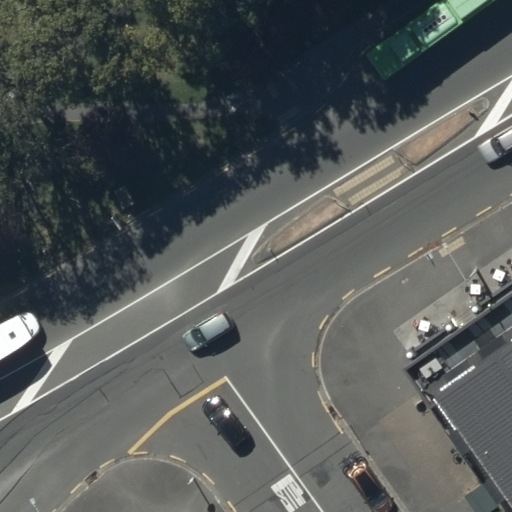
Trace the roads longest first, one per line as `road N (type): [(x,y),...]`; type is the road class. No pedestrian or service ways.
road 1 (secondary): [(511,98),(178,302)]
road 2 (residential): [(320,511),(178,302)]
road 3 (secondary): [(55,376),(3,511)]
road 4 (secondary): [(178,302),(55,376)]
